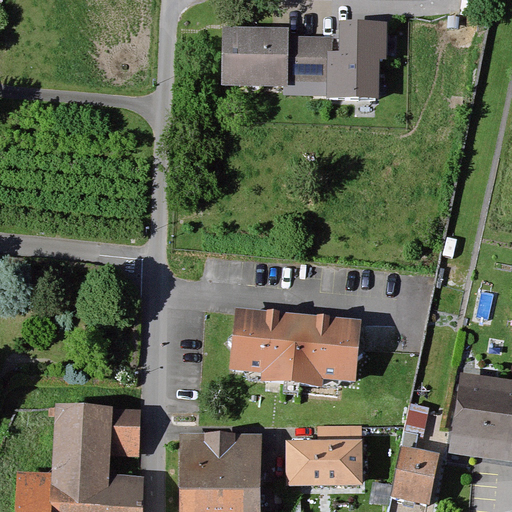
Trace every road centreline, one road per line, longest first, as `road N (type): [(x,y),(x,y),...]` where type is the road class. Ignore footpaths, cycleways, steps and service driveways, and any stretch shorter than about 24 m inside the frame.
road 1 (residential): [(156,260),(163,0)]
road 2 (residential): [(155,511),(156,260)]
road 3 (residential): [(156,260),(0,243)]
